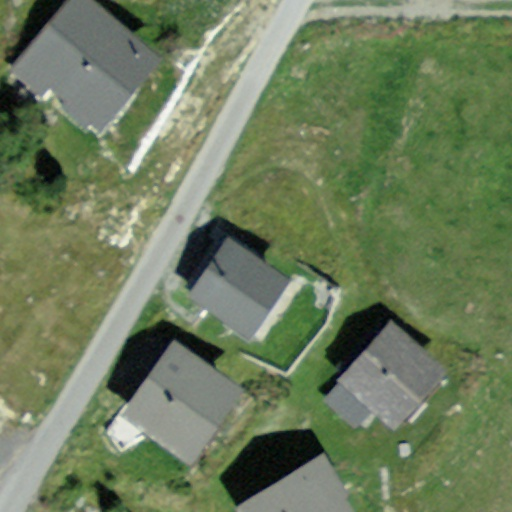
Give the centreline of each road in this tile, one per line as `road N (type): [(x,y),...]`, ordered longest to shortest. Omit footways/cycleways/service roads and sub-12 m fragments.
road 1 (residential): [(7,511),(298,0)]
road 2 (track): [(511,3),(298,0)]
